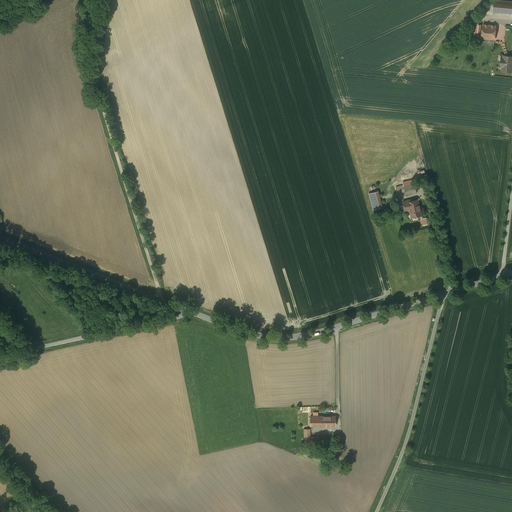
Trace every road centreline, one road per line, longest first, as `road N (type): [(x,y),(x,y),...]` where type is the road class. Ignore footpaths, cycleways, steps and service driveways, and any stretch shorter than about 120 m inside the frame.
road 1 (unclassified): [(106,0),(94,74),(160,300)]
road 2 (tertiary): [(444,294),(297,336),(260,336),(186,310)]
road 3 (unclassified): [(376,511),(409,432),(444,294)]
road 4 (unclassified): [(186,310),(0,354)]
road 5 (tertiary): [(160,300),(0,237)]
